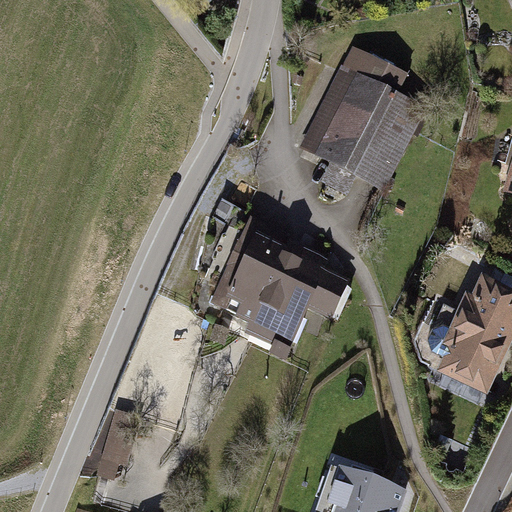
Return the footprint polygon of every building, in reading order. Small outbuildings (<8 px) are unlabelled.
[(330,98),(305,148),(336,164),(326,184),(348,195),(358,175),(380,186),(409,129),(418,134),(427,116),(354,79),(342,103),(330,98)] [(231,228),(211,270),(215,272),(210,281),(222,286),(214,304),(230,311),(236,297),(248,303),(241,316),(252,322),(248,331),(285,349),(290,339),(291,339),(306,306),(337,320),(351,291),(320,277),(323,270),(273,247),(279,233),(252,221),(246,235),(231,228)] [(450,362),(446,372),(486,390),(511,334),(511,294),(489,284),(482,286),(475,303),(469,300),(456,327),(453,326),(451,331),(442,326),(432,330),(426,341),(430,352),(450,362)] [(226,332),(217,329),(214,340),(223,342),(226,332)] [(118,414),(99,477),(111,480),(117,460),(128,464),(141,421),(118,414)] [(398,511),(405,494),(341,472),(327,511),(398,511)]
